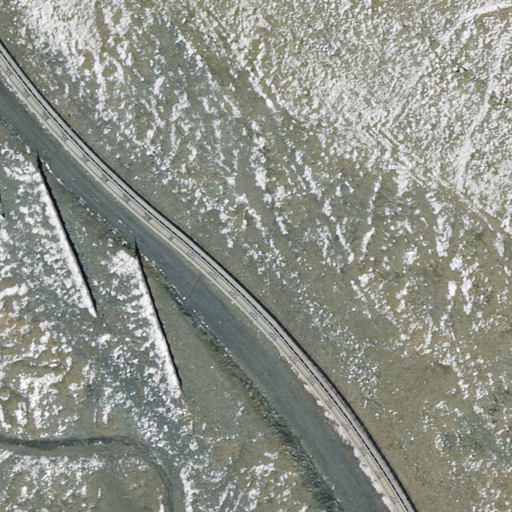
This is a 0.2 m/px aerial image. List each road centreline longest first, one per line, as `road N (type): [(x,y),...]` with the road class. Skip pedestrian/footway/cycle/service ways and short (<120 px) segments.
road 1 (track): [(0,99),(224,322),(362,511)]
road 2 (track): [(0,439),(146,449),(170,497),(169,511)]
